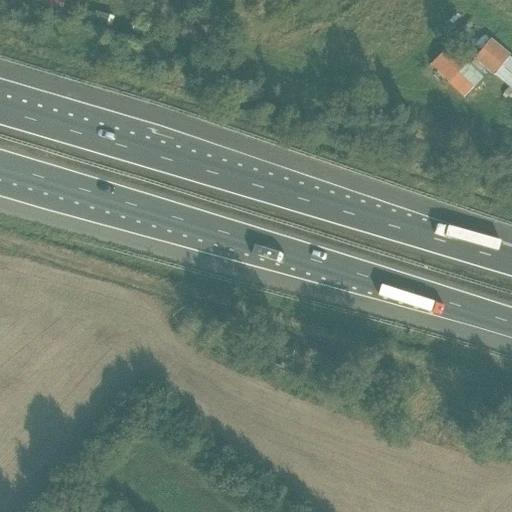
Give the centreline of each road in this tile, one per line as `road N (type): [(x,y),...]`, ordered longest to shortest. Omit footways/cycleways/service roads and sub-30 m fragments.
road 1 (motorway): [(0,164),(511,322)]
road 2 (track): [(0,242),(511,399)]
road 3 (motorway): [(511,263),(0,112)]
road 4 (track): [(266,0),(209,34),(173,24),(157,0)]
